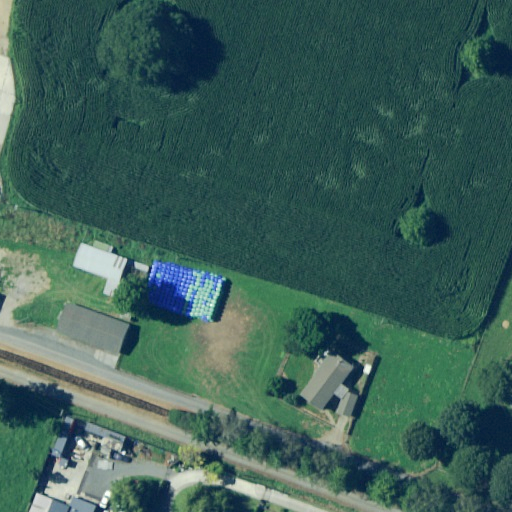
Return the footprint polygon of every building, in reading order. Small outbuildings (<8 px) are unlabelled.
[(84,244),(76,266),(122,282),(130,260),(112,254),(114,247),(94,240),(92,247),(84,244)] [(124,288),(107,284),(105,294),(122,298),(124,288)] [(130,324),(70,302),(59,332),(119,354),(130,324)] [(354,367),(334,353),(324,345),(312,362),(322,369),(304,396),(324,410),(335,395),(344,401),(339,413),(354,418),(362,398),(351,394),(353,390),(343,383),(354,367)] [(77,421),(69,418),(54,454),(62,457),(77,421)] [(108,428),(91,421),(87,430),(104,437),(108,428)] [(102,454),(111,456),(113,450),(122,452),(127,435),(108,430),(102,454)] [(90,460),(92,451),(80,448),(78,456),(90,460)] [(71,470),(75,460),(64,456),(60,466),(71,470)] [(72,507),(40,495),(33,511),(96,511),(98,506),(76,497),(72,507)]
